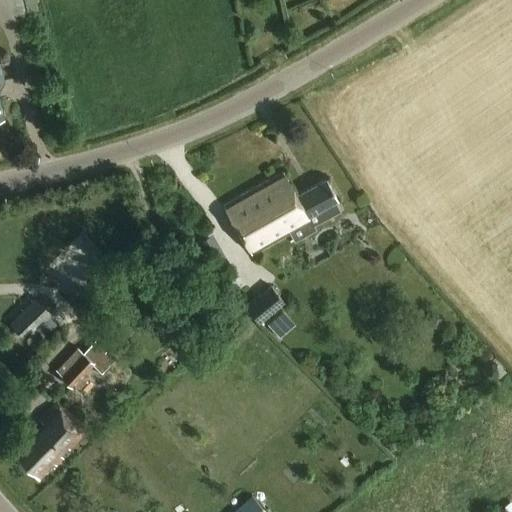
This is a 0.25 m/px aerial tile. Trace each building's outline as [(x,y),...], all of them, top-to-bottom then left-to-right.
[(294,196),(282,174),(222,206),(249,255),(310,222),(307,217),(337,201),(325,179),(294,196)] [(245,306),(258,322),(284,301),(271,285),(245,306)] [(39,303),(20,321),(32,334),(51,315),(39,303)] [(281,335),(296,321),(282,306),(266,320),(281,335)] [(238,332),(246,325),(240,319),(232,325),(221,334),(228,341),(238,332)] [(116,360),(105,351),(106,351),(96,340),(86,350),(80,346),(58,369),(64,374),(62,375),(77,389),(98,364),(106,371),(116,360)] [(84,432),(56,404),(39,421),(44,427),(37,435),(31,429),(16,444),(21,450),(14,457),(38,480),(53,465),(55,467),(63,460),(60,457),(84,432)] [(14,421),(7,428),(13,434),(20,426),(14,421)] [(267,511),(251,495),(232,511),(267,511)]
